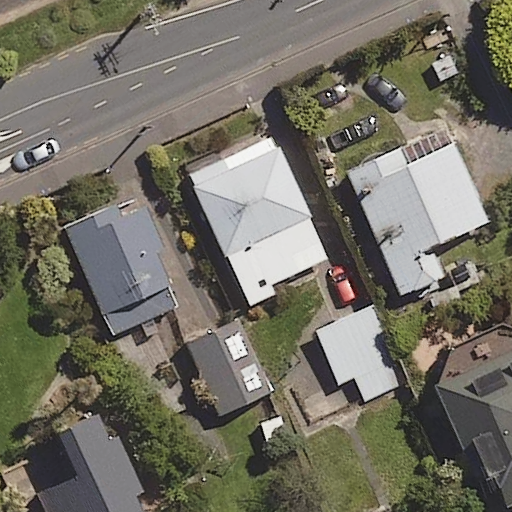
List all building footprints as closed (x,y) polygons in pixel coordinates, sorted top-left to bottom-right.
[(326,260),(272,140),(189,177),(244,297),(326,260)] [(407,168),(400,151),(349,173),(401,297),(443,279),(430,249),(487,225),(455,148),(407,168)] [(121,219),(115,207),(64,229),(111,337),(178,307),(154,252),(164,248),(146,208),(121,219)] [(401,384),(367,305),(315,328),(341,387),(359,380),(367,399),(401,384)] [(265,397),(234,326),(188,346),(219,417),(265,397)] [(498,511),(511,505),(511,353),(434,389),(491,511),(498,511)] [(140,511),(105,416),(57,434),(76,484),(39,498),(44,511),(140,511)]
